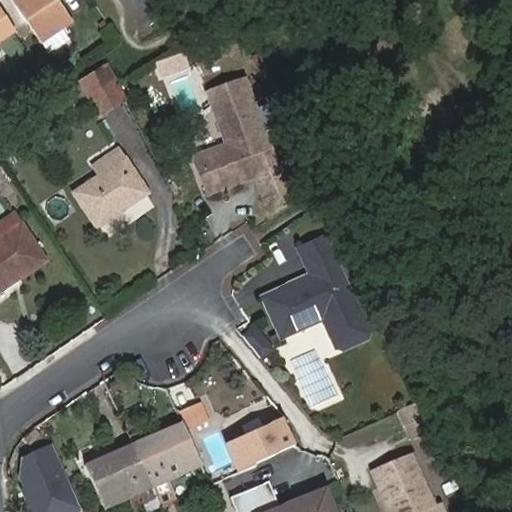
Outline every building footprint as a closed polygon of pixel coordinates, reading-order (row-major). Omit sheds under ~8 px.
[(0,0),(0,41),(28,22),(42,42),(74,21),(58,0),(17,0),(14,2),(13,0),(0,0)] [(67,0),(77,10),(86,2),(83,0),(67,0)] [(99,121),(127,102),(109,69),(78,91),(99,121)] [(218,88),(184,109),(206,144),(220,135),(227,147),(213,156),(184,175),(205,208),(249,181),(264,205),(291,188),(274,164),(269,167),(248,136),(257,130),(243,109),(235,114),(218,88)] [(220,135),(206,144),(213,156),(227,147),(220,135)] [(126,161),(77,195),(98,225),(147,190),(126,161)] [(19,224),(0,236),(0,291),(44,261),(19,224)] [(324,238),(299,249),(311,275),(313,279),(303,283),(297,281),(263,297),(281,336),(322,317),(332,337),(365,324),(347,287),(342,289),(336,275),(341,273),(324,238)] [(341,273),(336,275),(342,289),(347,287),(341,273)] [(311,275),(297,281),(303,283),(313,279),(311,275)] [(365,324),(332,337),(337,349),(370,335),(365,324)] [(254,331),(244,340),(261,360),(272,351),(254,331)] [(133,446),(83,468),(101,508),(152,487),(160,508),(171,503),(163,482),(199,466),(181,425),(145,441),(143,434),(130,439),(133,446)] [(228,449),(239,474),(295,450),(285,426),(228,449)] [(414,429),(392,440),(405,468),(427,458),(414,429)] [(53,448),(23,461),(21,480),(26,492),(23,493),(29,506),(31,511),(77,511),(80,511),(53,448)] [(427,458),(405,468),(407,473),(429,462),(427,458)] [(420,471),(381,489),(392,511),(429,511),(438,508),(420,471)] [(268,484),(261,487),(268,504),(275,501),(268,484)] [(261,487),(229,500),(234,511),(330,511),(323,495),(291,508),(292,511),(282,511),(283,511),(281,511),(279,511),(275,501),(268,504),(261,487)]
